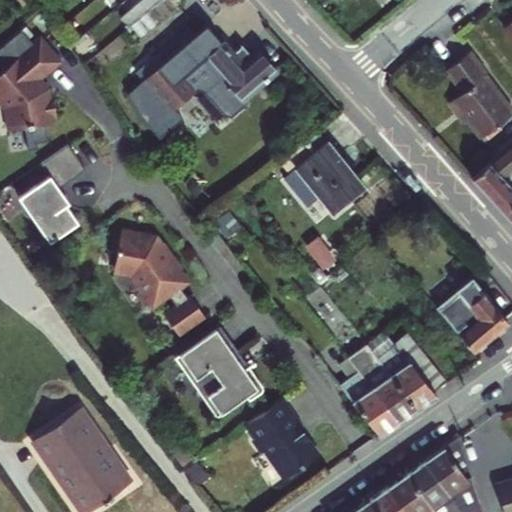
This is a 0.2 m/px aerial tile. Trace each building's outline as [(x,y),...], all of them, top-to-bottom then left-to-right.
[(137,0),(119,16),(126,25),(154,0),(137,0)] [(511,10),(498,21),(511,38),(511,10)] [(56,12),(50,17),(57,26),(63,21),(56,12)] [(126,25),(119,16),(111,22),(118,31),(126,25)] [(0,91),(4,96),(8,119),(20,117),(24,139),(33,138),(32,132),(44,130),(41,111),(39,111),(39,109),(52,107),(49,85),(47,85),(41,86),(40,79),(31,69),(35,66),(54,50),(35,28),(28,34),(16,19),(0,32),(0,91)] [(78,35),(64,20),(63,21),(57,26),(70,42),(78,35)] [(204,92),(222,114),(230,116),(243,105),(242,97),(273,70),(257,51),(251,56),(243,47),(233,55),(231,53),(205,24),(145,75),(173,108),(197,89),(204,92)] [(463,42),(438,60),(455,82),(445,90),(474,128),(507,103),(478,66),(479,64),(463,42)] [(240,44),(231,53),(233,55),(243,47),(240,44)] [(40,79),(41,86),(47,85),(45,77),(35,66),(31,69),(40,79)] [(511,168),(505,160),(511,154),(511,123),(463,164),(511,217),(511,168)] [(315,128),(278,158),(288,170),(281,176),(294,190),(307,178),(330,206),(360,181),(337,153),(340,150),(330,139),(327,141),(315,128)] [(83,164),(66,139),(38,159),(47,171),(12,196),(44,240),(77,217),(64,200),(54,185),(57,183),(83,164)] [(57,183),(54,185),(64,200),(67,198),(57,183)] [(152,235),(118,229),(112,265),(131,268),(139,280),(136,283),(148,300),(165,288),(176,281),(182,276),(175,268),(178,265),(160,239),(157,241),(152,235)] [(323,234),(311,243),(328,265),(340,256),(323,234)] [(434,308),(456,333),(471,350),(506,319),(468,274),(452,288),(454,291),(434,308)] [(176,281),(165,288),(174,300),(185,293),(176,281)] [(185,293),(162,309),(177,332),(204,313),(188,291),(185,293)] [(218,321),(214,324),(242,365),(246,362),(218,321)] [(247,396),(259,387),(261,385),(260,381),(246,362),(242,365),(214,324),(173,353),(188,375),(192,372),(218,410),(244,392),(247,396)] [(380,329),(363,342),(367,347),(384,333),(380,329)] [(434,392),(432,390),(431,389),(442,379),(404,332),(391,341),(384,333),(367,347),(415,406),(434,392)] [(363,342),(345,356),(396,419),(415,406),(367,347),(363,342)] [(396,419),(345,356),(337,362),(348,375),(339,382),(378,431),(396,419)] [(192,372),(188,375),(215,412),(218,410),(192,372)] [(279,395),(243,420),(252,433),(252,438),(257,446),(262,447),(281,474),(315,450),(304,434),(300,433),(295,426),(298,423),(279,395)] [(76,405),(31,436),(82,510),(128,478),(76,405)] [(458,437),(425,460),(460,509),(478,497),(458,437)] [(406,473),(433,511),(461,511),(460,509),(425,460),(406,473)] [(433,511),(406,473),(388,486),(406,511),(433,511)] [(511,511),(511,479),(496,484),(504,511),(511,511)] [(406,511),(388,486),(369,499),(378,511),(406,511)] [(378,511),(369,499),(351,511),(378,511)]
